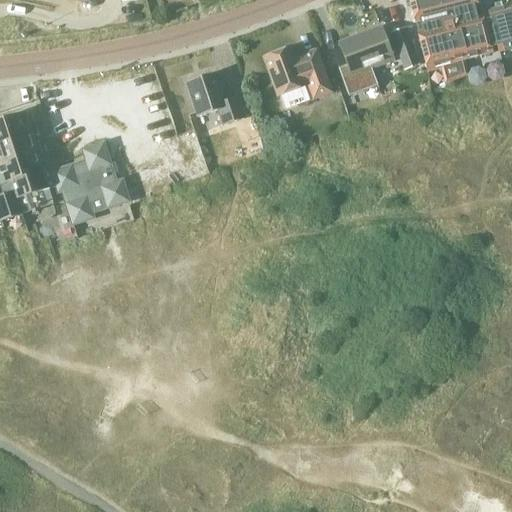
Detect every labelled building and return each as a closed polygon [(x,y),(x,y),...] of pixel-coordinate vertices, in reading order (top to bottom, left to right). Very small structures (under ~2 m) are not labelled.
[(475,0),(409,0),(428,73),(439,70),(442,84),(468,77),(464,62),(492,54),(491,50),(496,49),(497,52),(511,48),(511,6),(490,12),(481,7),(478,8),(475,0)] [(347,66),(338,70),(348,97),(376,86),(370,70),(394,61),(393,58),(397,56),(403,72),(417,67),(404,30),(391,35),(391,36),(382,39),(379,30),(339,45),(347,66)] [(262,59),(277,98),(283,113),(331,94),(315,53),(295,61),(290,48),(262,59)] [(217,112),(222,127),(244,120),(237,99),(225,102),(216,74),(186,84),(197,118),(217,112)] [(63,193),(73,226),(93,220),(89,206),(104,201),(107,210),(127,203),(121,183),(114,186),(101,147),(83,152),(86,164),(45,177),(44,172),(42,173),(23,114),(0,121),(0,184),(4,196),(0,197),(0,222),(55,205),(50,190),(56,189),(58,195),(63,193)]
